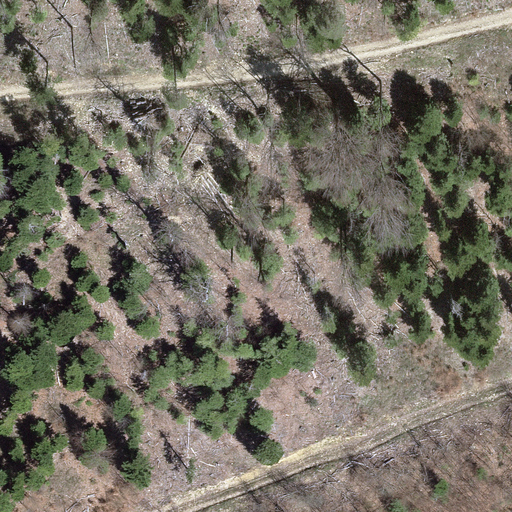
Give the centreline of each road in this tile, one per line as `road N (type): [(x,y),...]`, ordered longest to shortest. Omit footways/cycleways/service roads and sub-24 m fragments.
road 1 (track): [(511,15),(268,70),(0,97)]
road 2 (track): [(162,511),(511,368)]
